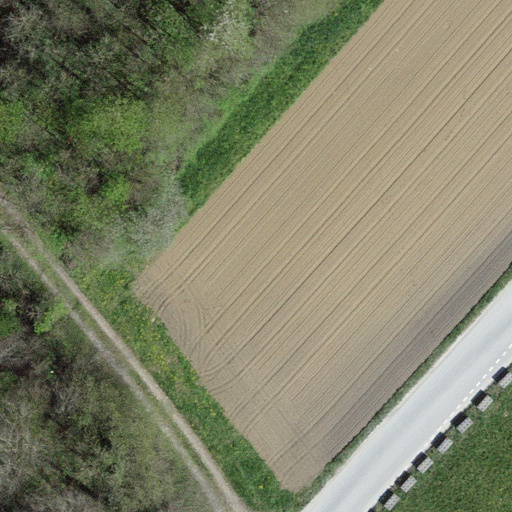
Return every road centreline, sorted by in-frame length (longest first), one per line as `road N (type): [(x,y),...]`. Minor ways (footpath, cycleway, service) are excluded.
road 1 (track): [(0,259),(210,511)]
road 2 (unclassified): [(511,323),(352,511)]
